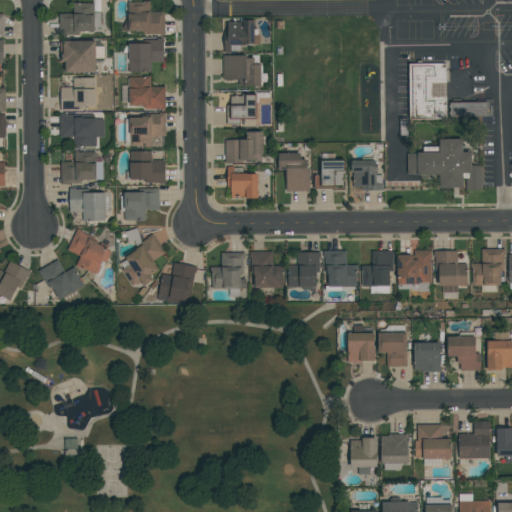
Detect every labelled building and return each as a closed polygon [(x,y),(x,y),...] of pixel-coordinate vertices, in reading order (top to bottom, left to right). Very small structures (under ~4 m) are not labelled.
[(164,12),(150,12),(150,1),(127,2),(128,33),(164,33),(164,12)] [(94,3),(73,4),(73,14),(58,14),(59,33),(94,33),(94,3)] [(254,20),(227,21),(227,48),(238,47),(238,45),(259,45),(259,35),(254,35),(254,20)] [(151,72),(151,63),(164,62),(163,39),(149,40),(149,44),(128,44),(129,72),(151,72)] [(96,41),(62,41),(62,63),(65,63),(65,72),(95,73),(95,58),(103,58),(104,47),(96,47),(96,41)] [(239,79),(239,87),(261,87),(261,64),(254,64),(254,56),(222,56),(223,79),(239,79)] [(128,77),(129,109),(165,108),(165,87),(151,87),(150,77),(128,77)] [(60,88),(61,108),(107,107),(107,87),(95,87),(95,78),(73,78),(73,87),(60,88)] [(255,118),(255,95),(245,95),(245,106),(227,106),(227,125),(241,125),(241,118),(255,118)] [(450,102),(450,117),(492,118),(492,103),(450,102)] [(165,115),(129,116),(129,147),(152,147),(152,136),(166,136),(165,115)] [(262,132),(246,132),(246,140),(224,140),(224,161),(263,160),(262,132)] [(407,153),(407,175),(439,175),(439,188),(464,188),(464,190),(482,190),(482,167),(471,167),(471,152),(462,152),(462,140),(438,140),(438,153),(407,153)] [(60,162),(61,182),(103,182),(103,163),(96,163),(95,151),(74,152),(74,162),(60,162)] [(151,152),(130,151),(130,182),(165,182),(165,161),(151,160),(151,152)] [(285,191),(309,192),(309,155),(278,155),(278,170),(285,170),(285,191)] [(343,161),(321,161),(320,176),(314,176),(314,189),(334,189),(334,185),(343,185),(343,161)] [(367,161),(352,161),(352,190),(383,189),(382,175),(376,175),(375,166),(367,166),(367,161)] [(230,198),(257,199),(257,174),(227,173),(227,188),(231,189),(230,198)] [(104,193),(81,193),(81,189),(69,189),(69,212),(82,212),(82,221),(104,221),(104,193)] [(121,192),(122,212),(124,212),(124,221),(146,220),(145,210),(159,210),(158,190),(121,192)] [(80,256),(75,266),(98,276),(110,248),(75,232),(67,251),(80,256)] [(132,286),(140,281),(143,286),(153,280),(150,276),(159,271),(153,261),(165,254),(155,236),(123,255),(129,265),(122,269),(132,286)] [(481,249),(481,264),(472,264),(472,286),(503,285),(502,249),(481,249)] [(356,287),(355,265),(346,265),(346,251),(325,251),(326,287),(356,287)] [(362,287),(370,287),(370,293),(389,293),(389,271),(393,271),(393,251),(371,251),(371,265),(361,266),(362,287)] [(397,255),(397,291),(431,290),(430,251),(414,251),(414,255),(397,255)] [(457,251),(437,251),(438,293),(458,293),(457,287),(466,286),(465,264),(457,264),(457,251)] [(221,253),(221,267),(211,267),(212,289),(245,288),(244,252),(221,253)] [(282,288),(282,266),(273,266),(272,252),(252,252),(253,288),(282,288)] [(317,289),(318,253),(297,252),(296,266),(288,265),(288,288),(317,289)] [(41,268),(59,309),(81,300),(77,290),(83,287),(74,267),(64,272),(59,261),(41,268)] [(0,295),(15,301),(27,269),(8,262),(4,272),(0,270),(0,295)] [(162,274),(158,296),(167,297),(167,301),(188,305),(194,267),(173,263),(171,275),(162,274)] [(406,332),(377,333),(378,353),(386,353),(386,367),(406,366),(406,332)] [(347,333),(347,362),(375,361),(374,333),(347,333)] [(475,336),(447,337),(447,357),(458,357),(458,371),(480,371),(480,354),(475,354),(475,336)] [(511,368),(511,340),(486,341),(487,370),(511,368)] [(440,371),(440,343),(413,343),(413,372),(440,371)] [(489,458),(489,421),(473,421),(473,434),(458,434),(458,459),(489,458)] [(441,425),(415,425),(416,460),(450,459),(450,441),(442,441),(441,425)] [(505,463),(511,463),(511,428),(496,428),(496,457),(505,457),(505,463)] [(382,435),(381,470),(401,471),(401,464),(408,464),(408,435),(382,435)] [(377,467),(376,439),(349,439),(350,468),(377,467)] [(65,440),(65,453),(79,453),(79,440),(65,440)] [(490,511),(490,502),(472,502),(472,494),(459,495),(458,511),(490,511)] [(415,511),(416,502),(381,502),(381,511),(415,511)] [(511,511),(511,502),(497,503),(497,511),(511,511)]
